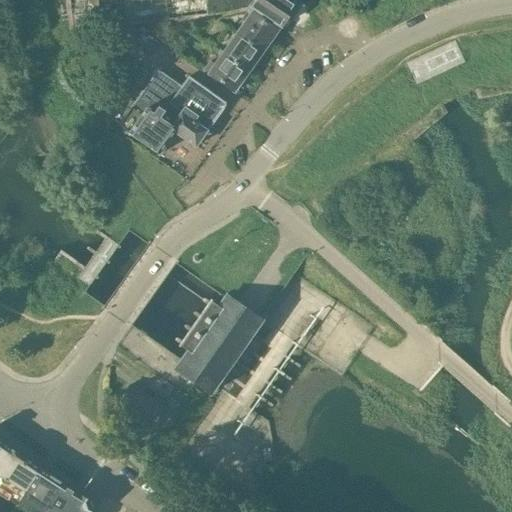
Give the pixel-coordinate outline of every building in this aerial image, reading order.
[(69,0),(73,31),(121,25),(149,22),(149,23),(228,13),(250,6),(280,27),(298,2),(295,0),(69,0)] [(262,52),(277,31),(248,10),(247,13),(249,14),(236,33),(262,52)] [(151,53),(158,43),(141,30),(134,40),(151,53)] [(219,51),(219,52),(248,73),(262,52),(236,33),(222,53),(219,51)] [(465,62),(460,51),(455,40),(406,63),(415,81),(416,84),(465,62)] [(204,71),(234,92),(248,73),(219,52),(217,54),(221,56),(215,64),(211,61),(204,71)] [(175,133),(195,147),(225,104),(189,78),(184,85),(179,81),(177,84),(158,70),(132,107),(143,114),(128,134),(159,156),(175,133)] [(182,360),(175,369),(191,379),(211,393),(260,320),(227,297),(226,296),(182,360)] [(130,385),(115,406),(149,430),(169,402),(157,394),(153,400),(130,385)] [(170,395),(180,403),(185,396),(175,388),(170,395)] [(0,484),(19,455),(1,442),(0,443),(0,484)] [(40,470),(19,455),(0,484),(0,493),(17,504),(20,500),(40,470)] [(40,470),(20,500),(39,511),(43,511),(62,484),(40,470)] [(89,511),(91,509),(88,501),(62,484),(43,511),(89,511)]
